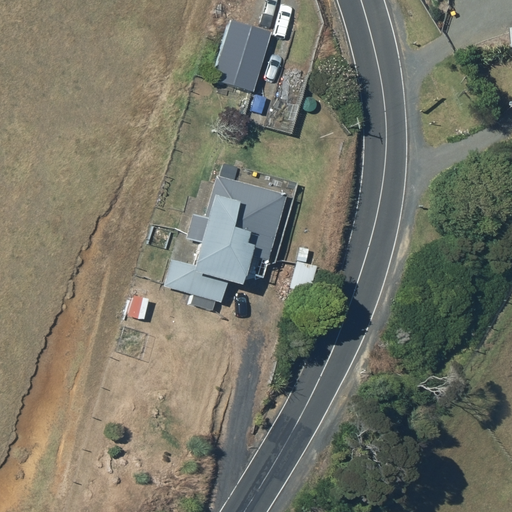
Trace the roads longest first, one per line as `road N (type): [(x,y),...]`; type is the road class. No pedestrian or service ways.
road 1 (tertiary): [(244,511),(324,367),(373,226),(386,135),(359,0)]
road 2 (track): [(511,118),(434,163),(383,175)]
